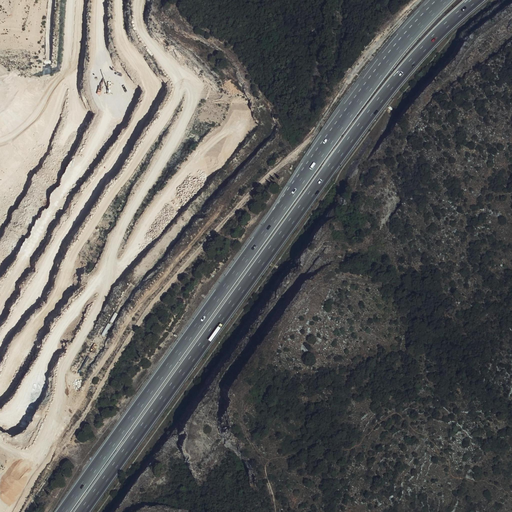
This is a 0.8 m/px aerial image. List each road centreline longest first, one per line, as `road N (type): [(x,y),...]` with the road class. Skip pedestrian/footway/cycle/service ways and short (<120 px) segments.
road 1 (motorway): [(81,511),(380,99),(474,0)]
road 2 (motorway): [(409,35),(63,511)]
